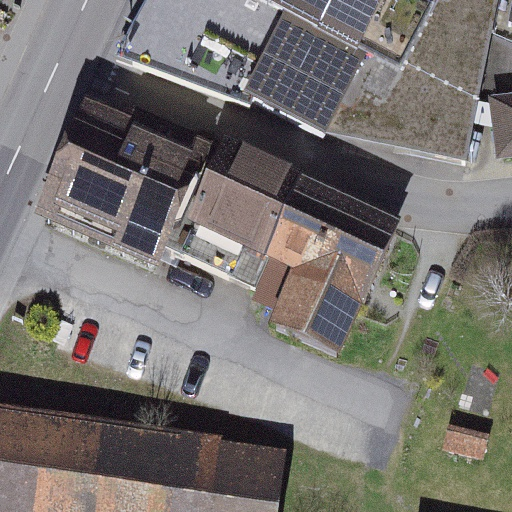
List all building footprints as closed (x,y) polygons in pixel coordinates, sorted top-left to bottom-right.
[(0,0),(0,44),(19,0),(0,0)] [(157,0),(119,69),(248,115),(324,157),(329,146),(468,171),(499,0),(157,0)] [(511,0),(503,0),(494,50),(511,56),(511,0)] [(511,105),(490,108),(499,173),(511,171),(511,105)] [(114,124),(64,228),(174,280),(224,176),(114,124)] [(420,248),(246,166),(202,260),(300,306),(284,341),(359,376),(420,248)] [(298,511),(305,463),(0,422),(0,511),(298,511)]
